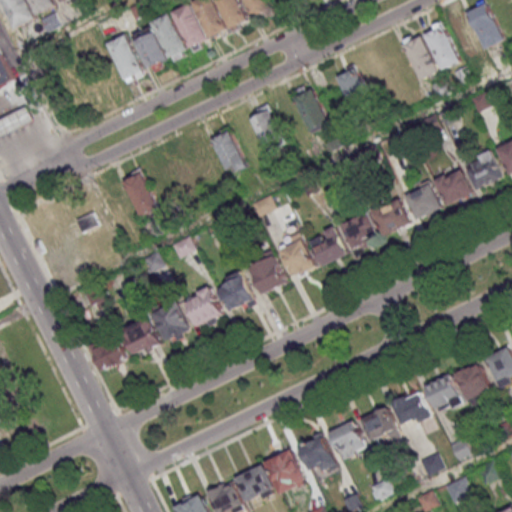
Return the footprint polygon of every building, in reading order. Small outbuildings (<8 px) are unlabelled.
[(4,0),(29,0),(40,20),(20,30),(4,0)] [(33,0),(55,0),(59,7),(41,16),(33,0)] [(197,4),(205,0),(217,0),(233,31),(215,40),(197,4)] [(220,0),(242,0),(253,21),(235,30),(220,0)] [(249,0),(271,0),(276,10),(258,19),(249,0)] [(177,14),(195,5),(213,41),(195,50),(177,14)] [(473,15),(491,6),(508,41),(491,50),(473,15)] [(44,20),(50,33),(64,26),(58,13),(44,20)] [(156,25),(174,16),(192,52),(174,60),(156,25)] [(450,26),(468,17),(486,53),(468,62),(450,26)] [(429,37),(447,28),(465,63),(447,72),(429,37)] [(112,46),(130,37),(148,73),(130,82),(112,46)] [(408,47),(426,38),(444,73),(426,82),(408,47)] [(510,63),(506,52),(494,56),(498,67),(510,63)] [(342,79),(360,70),(378,106),(360,115),(342,79)] [(295,91),(315,132),(333,123),(313,82),(295,91)] [(473,96),(480,111),(496,104),(489,89),(473,96)] [(0,142),(38,123),(31,108),(0,123),(0,142)] [(256,121),(274,112),(290,145),(272,154),(256,121)] [(214,135),(233,174),(251,166),(232,126),(214,135)] [(207,185),(191,150),(172,158),(188,193),(207,185)] [(508,176),(495,150),(468,164),(481,190),(508,176)] [(437,178),(450,205),(477,192),(463,165),(437,178)] [(144,216),(163,208),(145,170),(127,179),(144,216)] [(408,193),(420,220),(445,208),(433,181),(408,193)] [(254,203),(261,216),(279,208),(273,194),(254,203)] [(387,236),(414,224),(403,198),(376,209),(387,236)] [(344,225),(357,250),(382,236),(370,211),(344,225)] [(35,237),(41,255),(100,233),(93,216),(35,237)] [(313,238),(326,265),(351,253),(338,226),(313,238)] [(298,277),(320,265),(302,231),(289,238),(293,245),(283,250),(298,277)] [(199,250),(191,235),(175,245),(183,259),(199,250)] [(168,264),(160,251),(147,258),(155,272),(168,264)] [(253,266),(265,292),(289,282),(277,255),(253,266)] [(259,302),(246,271),(221,282),(234,312),(259,302)] [(228,314),(214,285),(188,298),(202,326),(228,314)] [(156,313),(171,342),(196,329),(181,300),(156,313)] [(165,343),(154,316),(127,326),(138,354),(165,343)] [(134,358),(125,337),(96,349),(105,370),(134,358)] [(489,357),(501,382),(511,376),(511,348),(511,346),(489,357)] [(459,373),(471,398),(493,387),(481,362),(459,373)] [(427,385),(440,410),(466,398),(453,373),(427,385)] [(435,416),(424,390),(395,402),(406,428),(435,416)] [(401,435),(392,408),(366,416),(375,444),(401,435)] [(333,432),(346,457),(372,444),(359,419),(333,432)] [(303,447),(315,472),(341,460),(329,435),(303,447)] [(474,452),(467,437),(453,443),(461,459),(474,452)] [(269,461),(281,486),(307,473),(295,448),(269,461)] [(446,469),(441,452),(423,457),(428,474),(446,469)] [(479,468),(487,484),(504,476),(496,460),(479,468)] [(239,476),(252,501),(278,489),(265,464),(239,476)] [(449,485),(457,501),(474,494),(467,477),(449,485)] [(211,491),(221,511),(236,511),(248,506),(235,479),(211,491)] [(391,493),(388,481),(376,485),(380,496),(391,493)] [(442,504),(435,490),(420,496),(427,511),(442,504)] [(178,507),(180,511),(213,511),(204,494),(178,507)]
